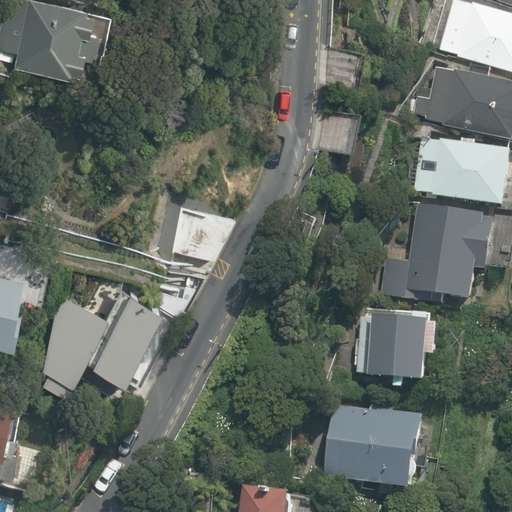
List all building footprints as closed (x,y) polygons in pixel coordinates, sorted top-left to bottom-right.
[(81,8),(52,0),(6,0),(0,24),(0,59),(100,87),(119,19),(81,8)] [(511,17),(455,0),(454,0),(439,52),(511,74),(511,17)] [(432,94),(420,91),(415,118),(511,135),(511,81),(437,68),(432,94)] [(509,151),(421,138),(413,192),(501,205),(509,151)] [(240,217),(178,199),(166,249),(216,261),(240,217)] [(408,264),(384,260),(379,296),(408,301),(409,292),(467,300),(471,270),(485,272),(492,219),(416,208),(408,264)] [(41,279),(0,270),(0,347),(26,353),(41,279)] [(40,370),(64,391),(81,359),(112,378),(150,303),(116,285),(100,316),(59,294),(40,370)] [(424,320),(370,317),(365,376),(419,380),(424,320)] [(419,415),(334,404),(324,477),(409,488),(419,415)] [(0,480),(35,488),(47,435),(0,424),(0,480)] [(244,511),(295,511),(297,505),(293,502),(295,492),(248,486),(244,511)]
